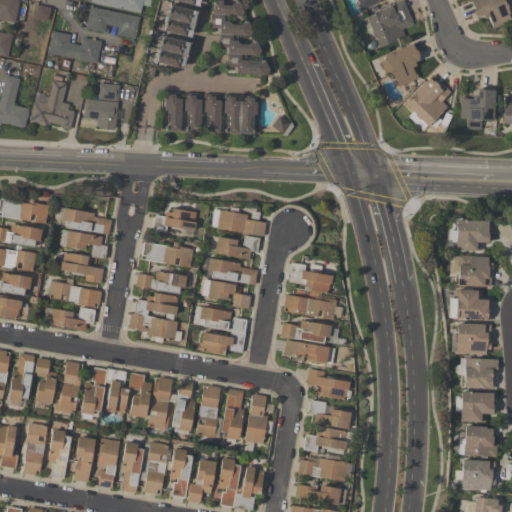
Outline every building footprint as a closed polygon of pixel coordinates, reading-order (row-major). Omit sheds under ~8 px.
[(18,0),(0,0),(0,20),(14,23),(18,0)] [(141,0),(139,13),(90,4),(90,0),(141,0)] [(224,67),(235,68),(236,72),(268,77),(265,63),(240,59),(240,55),(250,56),(260,54),(258,42),(255,42),(242,44),(231,42),(232,35),(242,37),(250,35),(248,22),(236,24),(223,22),(224,18),(242,15),(240,1),(231,2),(229,0),(215,0),(211,28),(220,29),(217,47),(227,48),(224,67)] [(384,0),(361,10),(356,0),(384,0)] [(490,27),(509,21),(502,0),(469,0),(475,19),(487,16),(490,27)] [(404,37),(401,29),(412,25),(402,1),(364,16),(377,48),(404,37)] [(46,22),(50,8),(36,5),(32,18),(46,22)] [(163,32),(189,38),(196,12),(170,6),(163,32)] [(138,16),(88,7),(84,29),(104,32),(105,25),(116,27),(115,35),(134,39),(138,16)] [(69,34),(50,31),(46,54),(97,62),(100,41),(81,38),(80,45),(68,43),(69,34)] [(0,32),(0,55),(7,57),(10,35),(0,32)] [(188,43),(161,37),(156,63),(182,69),(188,43)] [(417,79),(410,65),(419,61),(411,43),(383,56),(397,88),(417,79)] [(0,124),(23,129),(27,109),(12,106),(18,79),(3,76),(0,93),(0,124)] [(448,93),(428,76),(402,105),(411,112),(406,118),(421,131),(428,123),(431,126),(448,108),(441,101),(448,93)] [(28,121),(69,129),(73,108),(60,105),(65,83),(51,80),(48,95),(34,93),(28,121)] [(118,85),(98,83),(96,100),(84,99),(82,119),(96,121),(95,128),(114,130),(118,85)] [(493,90),(474,90),(473,99),(459,98),(458,119),(465,119),(465,129),(479,130),(480,119),(492,120),(493,90)] [(180,96),(163,95),(162,112),(167,113),(167,131),(179,132),(180,96)] [(182,113),(188,113),(187,132),(198,132),(200,96),(183,96),(182,113)] [(253,135),(253,99),(233,98),(233,96),(222,96),(222,116),(226,116),(226,134),(253,135)] [(219,97),(204,97),(203,133),(218,134),(219,97)] [(0,216),(44,224),(47,207),(0,198),(0,216)] [(93,213),(63,209),(61,229),(108,234),(109,220),(92,218),(93,213)] [(165,232),(165,228),(193,231),(195,212),(170,209),(169,216),(153,214),(151,231),(165,232)] [(262,236),(264,223),(245,220),(246,215),(212,209),(209,228),(262,236)] [(487,243),(487,221),(455,221),(455,250),(480,251),(480,243),(487,243)] [(0,242),(36,247),(39,229),(10,225),(9,229),(0,228),(0,242)] [(63,248),(87,251),(86,256),(103,258),(105,246),(99,245),(101,236),(66,231),(63,248)] [(214,254),(248,259),(249,251),(255,252),(257,238),(240,236),(239,241),(216,237),(214,254)] [(188,268),(191,250),(144,242),(141,260),(188,268)] [(34,255),(0,248),(0,266),(31,272),(34,255)] [(60,271),(84,274),(83,281),(100,283),(102,268),(85,266),(86,255),(62,253),(60,271)] [(489,287),(490,257),(457,256),(456,286),(489,287)] [(256,268),(210,260),(207,277),(253,286),(256,268)] [(304,280),(302,290),(327,294),(330,275),(302,271),(303,266),(291,264),(289,278),(304,280)] [(183,276),(154,271),(153,276),(137,274),(135,287),(180,294),(183,276)] [(0,316),(17,319),(20,297),(27,297),(29,277),(0,273),(0,316)] [(247,309),(249,296),(238,295),(239,285),(202,280),(200,296),(228,300),(227,306),(247,309)] [(97,307),(100,290),(50,283),(48,300),(97,307)] [(447,319),(486,321),(487,299),(480,299),(480,291),(455,290),(454,299),(448,298),(447,319)] [(174,315),(176,297),(146,293),(145,301),(135,300),(133,313),(129,313),(127,327),(145,329),(144,336),(173,339),(175,321),(146,318),(146,312),(174,315)] [(285,294),(281,311),(330,320),(334,303),(285,294)] [(245,320),(229,318),(230,312),(194,307),(192,325),(228,331),(228,337),(201,333),(198,352),(224,355),(225,351),(240,353),(245,320)] [(72,312),(44,308),(41,324),(83,332),(85,323),(91,324),(93,310),(78,308),(76,319),(71,318),(72,312)] [(281,323),(279,337),(324,344),(328,326),(299,321),(298,326),(281,323)] [(489,325),(456,324),(455,354),(488,355),(489,325)] [(281,355),(324,364),(327,349),(285,339),(281,355)] [(25,402),(33,356),(15,353),(8,399),(25,402)] [(32,378),(37,378),(33,402),(50,405),(55,373),(47,372),(48,360),(35,358),(32,378)] [(491,373),(496,373),(496,359),(463,359),(462,389),(491,389),(491,373)] [(81,364),(65,361),(55,411),(72,414),(81,364)] [(104,411),(123,414),(127,389),(122,388),(124,372),(92,367),(90,383),(83,382),(79,412),(98,414),(102,383),(108,384),(104,411)] [(314,396),(345,401),(348,382),(322,378),(323,372),(307,369),(304,384),(316,386),(314,396)] [(128,416),(145,418),(149,383),(142,382),(143,375),(129,374),(127,391),(131,392),(128,416)] [(164,430),(172,380),(154,377),(146,427),(164,430)] [(189,401),(191,383),(177,381),(171,429),(189,431),(193,401),(189,401)] [(218,387),(200,385),(195,434),(213,436),(218,387)] [(237,438),(242,391),(225,389),(220,436),(237,438)] [(483,423),(484,414),(491,414),(492,393),(459,392),(458,422),(483,423)] [(267,397),(250,394),(242,441),(259,444),(267,397)] [(322,414),(324,403),(310,400),(308,412),(322,414)] [(346,431),(349,413),(329,409),(328,416),(317,414),(313,436),(304,435),(302,450),(315,452),(316,447),(343,451),(346,430),(346,431)] [(37,475),(46,426),(29,423),(20,472),(37,475)] [(14,427),(0,425),(0,456),(1,457),(0,460),(0,466),(14,468),(16,456),(10,455),(14,427)] [(491,427),(463,427),(462,456),(494,457),(495,445),(491,444),(491,427)] [(50,463),(49,477),(64,479),(68,434),(49,431),(45,463),(50,463)] [(71,480),(86,482),(93,439),(78,437),(71,480)] [(116,441),(98,439),(95,470),(98,470),(96,487),(111,488),(116,441)] [(141,492),(158,495),(168,446),(150,442),(141,492)] [(117,491),(134,494),(142,446),(124,444),(117,491)] [(184,498),(190,453),(171,451),(167,481),(172,482),(171,496),(184,498)] [(346,463),(317,458),(317,463),(298,460),(296,474),(343,481),(346,463)] [(209,494),(214,462),(197,460),(193,484),(188,483),(185,501),(198,503),(200,492),(209,494)] [(251,510),(253,494),(259,495),(263,470),(244,467),(240,494),(234,493),(239,462),(219,460),(214,495),(219,495),(218,505),(251,510)] [(459,490),(489,491),(489,461),(460,460),(459,490)] [(336,504),(338,489),(317,486),(317,488),(295,485),(293,499),(336,504)] [(471,511),(500,511),(502,502),(474,498),(471,511)]
